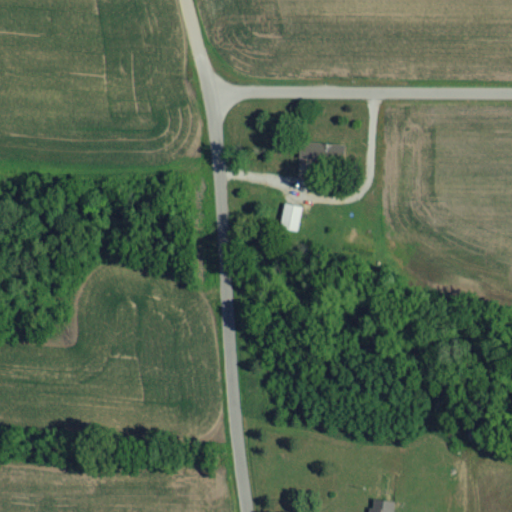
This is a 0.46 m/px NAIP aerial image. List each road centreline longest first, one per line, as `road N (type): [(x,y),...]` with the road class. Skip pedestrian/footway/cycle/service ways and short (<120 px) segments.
road 1 (residential): [(243,511),(197,0)]
road 2 (residential): [(208,94),(511,95)]
